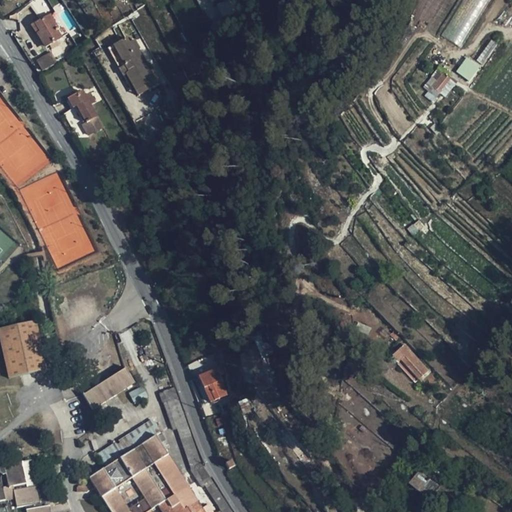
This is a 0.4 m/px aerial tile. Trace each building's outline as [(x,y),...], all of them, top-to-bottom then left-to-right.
[(459,46),(487,0),(462,0),(441,35),(459,46)] [(40,32),(37,33),(45,46),(51,43),(53,47),(59,44),(56,40),(61,37),(57,30),(59,29),(50,15),(35,23),(40,32)] [(126,38),(114,45),(129,72),(126,73),(127,75),(136,91),(146,86),(149,90),(161,83),(149,63),(147,65),(138,50),(140,49),(134,39),(129,42),(126,38)] [(129,72),(114,45),(108,48),(124,76),(127,75),(126,73),(129,72)] [(55,61),(49,53),(42,57),(48,65),(55,61)] [(469,81),(480,66),(466,56),(456,71),(469,81)] [(427,83),(432,87),(439,93),(440,93),(451,79),(443,73),(441,75),(436,70),(431,77),(432,77),(427,83)] [(138,96),(149,90),(146,86),(136,91),(138,96)] [(439,93),(432,87),(429,92),(436,97),(439,93)] [(62,113),(71,131),(82,125),(88,135),(102,127),(97,116),(96,116),(90,105),(95,102),(90,94),(85,96),(83,92),(69,99),(73,107),(62,113)] [(440,130),(434,124),(431,128),(436,134),(440,130)] [(485,202),(493,194),(484,186),(477,194),(485,202)] [(414,224),(420,231),(424,226),(418,220),(414,224)] [(0,338),(9,378),(46,370),(35,321),(0,328),(0,338)] [(371,328),(359,322),(355,329),(367,335),(371,328)] [(415,370),(421,377),(428,370),(404,344),(393,355),(399,361),(401,359),(413,372),(415,370)] [(203,360),(188,367),(192,375),(207,369),(203,360)] [(199,376),(211,402),(228,394),(224,384),(225,384),(221,375),(226,373),(222,365),(199,376)] [(93,409),(134,383),(125,369),(83,395),(93,409)] [(419,378),(421,377),(415,370),(413,372),(419,378)] [(172,387),(167,373),(156,377),(161,391),(172,387)] [(134,404),(147,397),(142,387),(128,394),(134,404)] [(103,469),(89,478),(110,511),(147,511),(158,505),(162,511),(232,511),(201,464),(174,388),(160,393),(163,402),(164,402),(173,430),(177,429),(191,469),(191,470),(201,487),(204,485),(219,509),(215,511),(212,511),(208,505),(201,508),(160,442),(156,435),(160,433),(152,420),(95,456),(103,469)] [(160,433),(156,435),(160,442),(165,439),(161,433),(160,433)] [(444,466),(436,459),(430,467),(438,473),(444,466)] [(235,465),(232,460),(226,463),(230,469),(235,465)] [(49,511),(48,506),(39,508),(39,504),(37,493),(35,487),(26,488),(25,484),(26,484),(21,462),(0,465),(0,472),(4,475),(6,475),(6,478),(1,479),(0,479),(0,478),(0,511),(49,511)] [(430,500),(440,487),(419,472),(409,484),(430,500)] [(450,495),(440,487),(430,500),(440,507),(450,495)]
